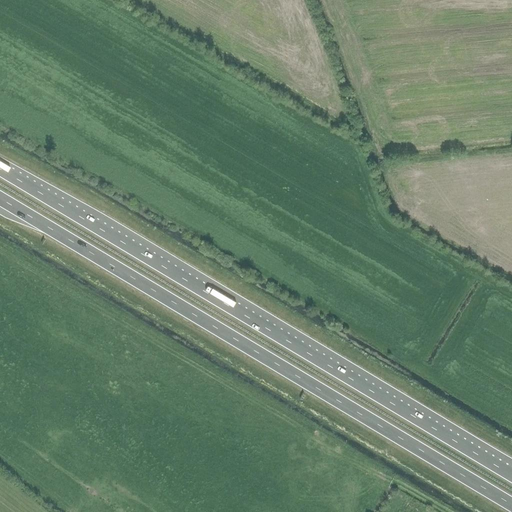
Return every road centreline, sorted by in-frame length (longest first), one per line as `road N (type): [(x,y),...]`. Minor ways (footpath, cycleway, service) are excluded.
road 1 (trunk): [(0,198),(511,505)]
road 2 (trunk): [(511,475),(0,169)]
